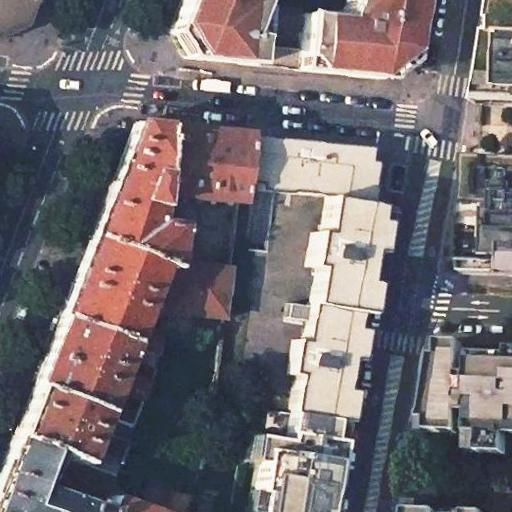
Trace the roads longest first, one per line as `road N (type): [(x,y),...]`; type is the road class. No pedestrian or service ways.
road 1 (unclassified): [(442,132),(73,86)]
road 2 (tertiary): [(364,511),(408,302)]
road 3 (secondary): [(0,277),(73,86)]
road 4 (tertiary): [(408,302),(442,132)]
road 5 (tertiary): [(442,132),(467,0)]
